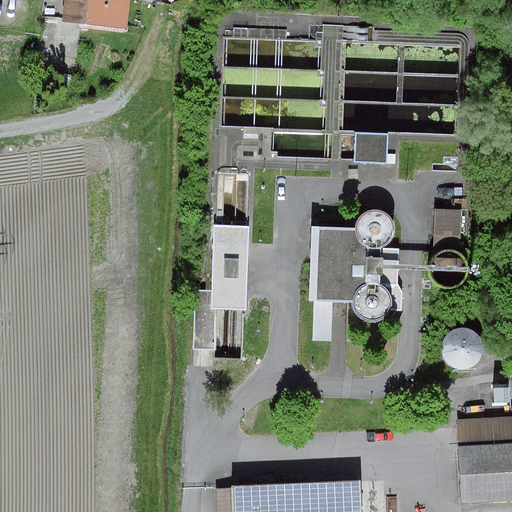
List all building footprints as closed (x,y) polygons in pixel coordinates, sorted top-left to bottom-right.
[(64,0),(63,22),(78,24),(77,28),(126,33),(128,0),(64,0)] [(387,134),(354,133),(352,162),(353,163),(386,164),(386,163),(393,163),(393,156),(386,156),(387,135),(387,134)] [(389,219),(384,215),(379,212),(373,211),(366,212),(361,216),(357,221),(354,227),(354,233),(357,239),(361,244),(366,248),(372,249),(378,248),(384,246),(388,242),(391,236),(392,230),(391,224),(389,219)] [(457,213),(435,212),(434,232),(456,233),(457,213)] [(353,229),(316,227),(313,302),(314,302),(332,302),(340,303),(351,303),(353,310),(357,316),(362,320),(368,322),(375,322),(380,319),(385,315),(388,309),(400,310),(400,293),(395,284),(397,251),(352,250),(353,229)] [(194,320),(193,349),(213,350),(215,308),(244,309),(247,244),(235,244),(216,243),(215,243),(213,292),(206,292),(195,292),(194,320)] [(332,302),(314,302),(313,341),(331,342),(332,302)] [(474,333),(468,330),(461,328),(455,330),(449,333),(444,337),(441,343),(441,350),(442,356),(445,362),(450,366),(456,369),(462,370),(469,368),(475,364),(480,359),(482,352),(482,345),(479,338),(474,333)] [(511,422),(457,425),(458,451),(511,448),(511,422)] [(511,448),(458,451),(461,500),(511,496),(511,448)] [(360,511),(359,482),(231,488),(231,489),(231,511),(360,511)] [(231,511),(231,489),(218,490),(219,511),(231,511)]
